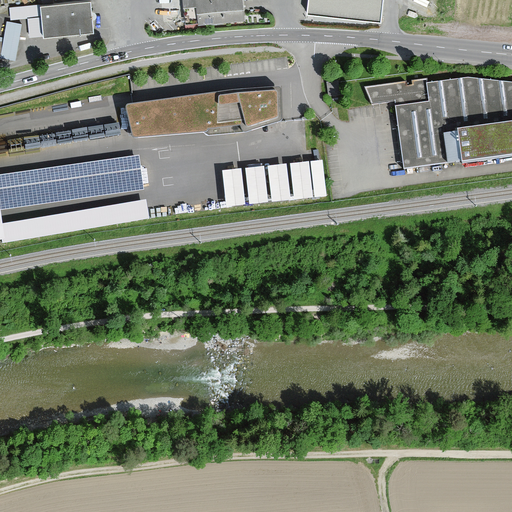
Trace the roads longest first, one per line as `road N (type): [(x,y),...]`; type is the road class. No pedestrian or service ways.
road 1 (secondary): [(511,54),(349,36),(239,36),(126,52),(0,85)]
road 2 (track): [(511,454),(214,458),(0,492)]
road 3 (track): [(511,308),(189,313),(0,341)]
